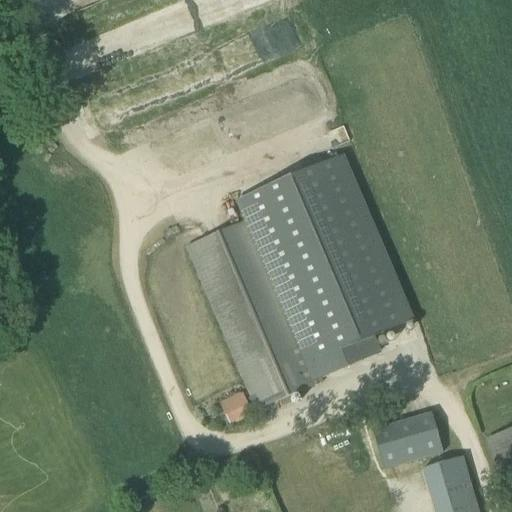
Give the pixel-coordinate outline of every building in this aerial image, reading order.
[(225,231),(185,248),(192,265),(255,412),(321,384),(319,380),(375,357),(368,340),(409,322),(339,159),(237,202),(246,222),(225,231)] [(218,405),(229,428),(251,416),(240,394),(218,405)] [(426,414),(316,442),(322,466),(432,438),(426,414)] [(511,430),(485,441),(508,502),(511,500),(511,430)] [(249,457),(240,460),(245,473),(253,470),(249,457)] [(419,472),(431,511),(477,511),(462,459),(419,472)] [(233,463),(218,470),(221,478),(237,471),(233,463)] [(418,468),(408,471),(414,489),(423,486),(418,468)]
